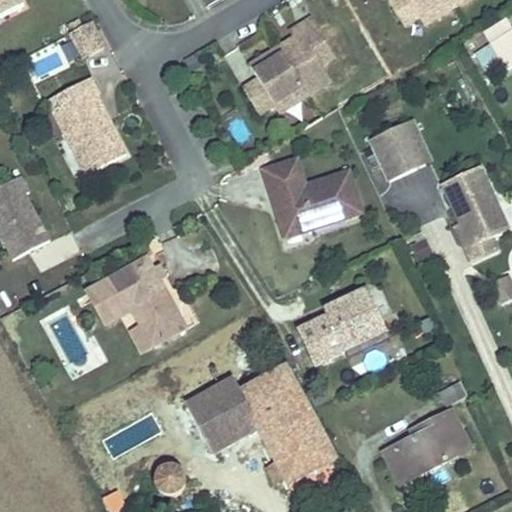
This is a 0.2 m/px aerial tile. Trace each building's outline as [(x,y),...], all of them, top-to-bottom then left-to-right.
[(0,0),(0,23),(27,10),(21,0),(0,0)] [(395,0),(390,4),(406,30),(420,21),(449,5),(455,14),(477,0),(395,0)] [(449,5),(420,21),(426,31),(455,14),(449,5)] [(293,37),(295,43),(300,49),(307,46),(321,71),(335,63),(312,25),(293,37)] [(105,52),(92,28),(72,38),(85,63),(105,52)] [(511,38),(492,51),(507,77),(511,73),(511,38)] [(268,68),(250,79),(255,88),(244,95),(259,119),(273,112),(303,93),(307,101),(331,87),(321,71),(307,46),(300,49),(295,43),(264,62),(268,68)] [(37,63),(43,77),(62,69),(56,55),(37,63)] [(246,72),(250,79),(268,68),(264,62),(246,72)] [(91,84),(47,106),(86,182),(126,162),(111,134),(108,135),(91,104),(99,100),(91,84)] [(303,93),(273,112),(277,119),(307,101),(303,93)] [(242,120),(231,126),(242,145),(253,139),(242,120)] [(366,143),(387,185),(433,163),(412,121),(366,143)] [(367,210),(352,169),(309,184),(300,158),(299,158),(265,171),(284,224),(316,213),(321,227),(367,210)] [(446,189),(464,226),(475,249),(497,239),(511,231),(482,171),(446,189)] [(19,186),(0,196),(0,249),(11,270),(46,252),(23,208),(29,204),(19,186)] [(321,227),(316,213),(284,224),(289,238),(321,227)] [(475,249),(464,226),(456,229),(475,269),(503,255),(497,239),(475,249)] [(135,315),(143,332),(154,350),(186,333),(150,265),(89,297),(106,329),(135,315)] [(506,303),(511,300),(511,280),(499,285),(506,303)] [(325,365),(396,328),(375,287),(332,309),(336,315),(336,316),(307,331),(325,365)] [(154,350),(143,332),(128,340),(138,358),(154,350)] [(287,370),(261,383),(244,392),(238,381),(190,404),(216,454),(263,430),(281,467),(272,471),(280,486),(288,482),(291,485),(337,463),(289,369),(287,370)] [(463,388),(444,397),(451,410),(470,399),(463,388)] [(428,441),(389,461),(404,492),(474,455),(455,418),(425,434),(428,441)] [(156,488),(139,498),(146,511),(148,511),(166,501),(178,500),(183,498),(187,493),(188,483),(186,478),(181,472),(175,470),(164,471),(160,478),(156,488)]
